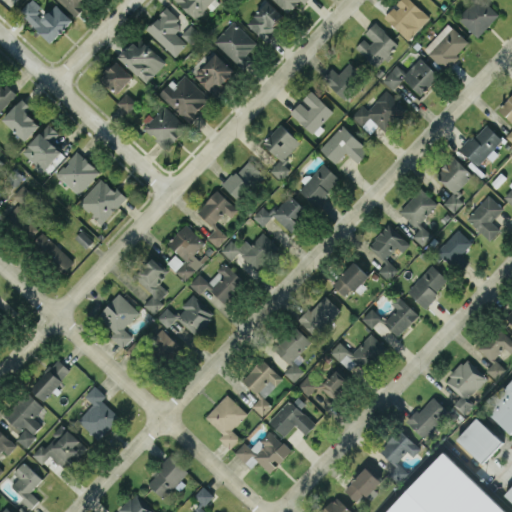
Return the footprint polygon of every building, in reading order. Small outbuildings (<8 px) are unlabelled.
[(50,42),(73,21),(57,3),(45,14),(31,0),(30,0),(20,10),(50,42)] [(59,0),(76,16),(87,5),(81,0),(59,0)] [(216,0),(176,0),(195,20),(217,1),(216,0)] [(284,15),(268,0),(247,23),(263,38),(284,15)] [(276,0),(289,12),(300,0),(305,0),(306,1),(307,0),(276,0)] [(409,39),(430,16),(412,0),(399,0),(394,6),(384,17),(409,39)] [(478,37),(499,13),(486,2),(487,0),(471,0),(472,0),(457,18),(478,37)] [(146,28),(175,55),(187,43),(175,32),(183,23),(165,7),(146,28)] [(243,67),(251,58),(247,54),(257,42),(232,20),(214,41),(243,67)] [(364,38),(355,47),(377,67),(398,44),(375,22),(365,32),(373,40),(369,43),(364,38)] [(444,68),(469,42),(448,23),(423,49),(444,68)] [(181,33),(190,43),(200,33),(191,24),(181,33)] [(119,57),(146,82),(166,61),(139,36),(119,57)] [(234,70),(215,52),(194,75),(213,93),(234,70)] [(405,72),(397,64),(382,79),(393,89),(403,78),(420,94),(439,74),(420,56),(405,72)] [(118,92),(133,76),(116,60),(101,77),(118,92)] [(339,73),(331,67),(321,79),(345,98),(364,75),(348,62),(339,73)] [(201,112),(198,109),(209,97),(185,74),(176,83),(171,80),(159,93),(191,123),(201,112)] [(0,110),(17,93),(6,83),(1,89),(0,88),(0,110)] [(370,133),(378,124),(384,130),(405,108),(386,89),(367,109),(362,104),(351,115),(370,133)] [(301,100),(290,112),(313,132),(333,110),(311,90),(301,100)] [(127,112),(136,101),(126,92),(117,103),(127,112)] [(511,121),(511,128),(506,135),(511,140),(511,93),(498,109),(511,121)] [(143,127),(167,150),(188,127),(164,104),(143,127)] [(42,171),(61,150),(51,141),(59,132),(49,122),(21,152),(42,171)] [(460,149),(478,165),(487,155),(489,157),(504,140),(485,122),(460,149)] [(280,159),(270,169),(280,179),(290,168),(282,161),(300,142),(280,123),(262,142),(280,159)] [(335,162),(346,151),(357,162),(369,150),(342,124),(320,148),(335,162)] [(100,171),(77,150),(55,174),(77,195),(100,171)] [(223,185),(240,201),(265,174),(248,158),(223,185)] [(299,190),(315,205),(340,178),(323,162),(304,182),(305,183),(299,190)] [(24,176),(15,167),(6,178),(15,186),(24,176)] [(101,223),(125,198),(102,176),(78,202),(101,223)] [(12,194),(20,202),(8,213),(30,237),(39,229),(22,211),(37,197),(24,183),(12,194)] [(399,210),(419,228),(412,235),(423,245),(433,235),(419,222),(437,203),(421,187),(399,210)] [(238,208),(217,189),(197,211),(215,228),(207,236),(218,247),(228,236),(214,223),(225,211),(231,217),(238,208)] [(264,224),(273,215),(289,230),(308,211),(289,193),(270,213),(263,206),(254,215),(264,224)] [(491,221),(503,208),(488,194),(467,218),(490,239),(500,228),(491,221)] [(399,269),(386,257),(397,246),(402,251),(411,242),(390,222),(368,245),(386,262),(379,270),(389,280),(399,269)] [(185,280),(209,256),(202,249),(207,243),(187,223),(167,243),(177,252),(167,262),(185,280)] [(472,242),(458,229),(437,251),(451,264),(472,242)] [(93,241),(80,230),(74,237),(87,248),(93,241)] [(74,261),(43,231),(32,242),(63,272),(74,261)] [(250,244),(246,239),(238,246),(232,239),(221,249),(231,259),(239,251),(256,270),(279,248),(263,231),(250,244)] [(153,293),(143,304),(154,314),(164,303),(160,299),(168,290),(156,279),(165,269),(152,256),(134,275),(153,293)] [(356,290),(369,275),(354,261),(333,284),(344,295),(352,287),(356,290)] [(189,282),(200,294),(208,286),(223,302),(244,282),(226,262),(207,280),(200,273),(189,282)] [(424,306),(449,279),(432,264),(407,291),(424,306)] [(132,336),(124,328),(139,311),(119,292),(95,318),(124,345),(132,336)] [(181,305),(186,309),(178,317),(195,334),(214,314),(192,293),(181,305)] [(317,336),(342,310),(324,294),(300,320),(317,336)] [(399,336),(419,313),(399,295),(392,303),(397,308),(386,320),(371,307),(362,318),(372,327),(380,319),(399,336)] [(157,317),(167,326),(177,316),(167,306),(157,317)] [(294,381),(304,370),(293,359),(311,340),(295,325),(273,347),(291,364),(284,371),(294,381)] [(511,352),(511,351),(511,338),(498,326),(478,348),(492,361),(505,347),(511,352)] [(171,359),(183,347),(162,329),(151,342),(171,359)] [(340,341),(330,351),(350,370),(356,363),(364,371),(386,347),(371,333),(352,352),(340,341)] [(44,400),(70,369),(57,358),(30,388),(44,400)] [(453,404),(464,413),(475,400),(471,396),(487,379),(465,358),(445,380),(461,395),(453,404)] [(252,405),(262,414),(272,404),(264,397),(282,377),(262,359),(242,380),(260,396),(252,405)] [(496,378),(505,368),(496,359),(486,370),(496,378)] [(334,400),(350,382),(335,368),(320,385),(308,374),(297,385),(308,395),(317,385),(334,400)] [(511,431),(511,378),(484,408),(511,433),(511,431)] [(99,439),(120,416),(101,399),(106,394),(95,384),(84,396),(93,403),(78,420),(99,439)] [(26,446),(43,425),(34,417),(43,405),(26,391),(6,418),(22,430),(15,438),(26,446)] [(223,433),(219,438),(230,448),(240,437),(232,429),(247,412),(227,393),(206,416),(223,433)] [(424,437),(449,410),(432,395),(407,421),(424,437)] [(295,424),(306,434),(316,423),(290,399),(269,421),(284,435),(295,424)] [(482,463),(503,441),(477,416),(456,438),(482,463)] [(88,447),(61,423),(52,433),(55,435),(45,447),(41,444),(32,454),(42,463),(50,454),(67,470),(88,447)] [(6,453),(15,445),(0,428),(0,452),(3,450),(6,453)] [(269,472),(291,450),(270,429),(251,447),(245,441),(234,451),(251,468),(258,460),(269,472)] [(413,456),(420,447),(399,429),(380,451),(394,464),(407,450),(413,456)] [(508,511),(443,451),(386,511),(508,511)] [(163,497),(188,471),(171,455),(146,482),(163,497)] [(42,478),(24,461),(13,472),(19,477),(10,486),(32,507),(39,499),(30,491),(42,478)] [(355,501),(364,492),(367,495),(381,482),(367,467),(344,488),(355,501)] [(214,495),(203,485),(194,495),(204,505),(214,495)] [(152,511),(135,494),(115,511),(152,511)] [(353,511),(336,495),(320,511),(353,511)]
